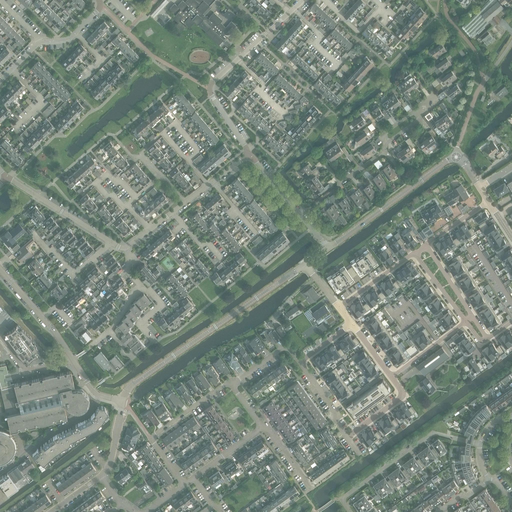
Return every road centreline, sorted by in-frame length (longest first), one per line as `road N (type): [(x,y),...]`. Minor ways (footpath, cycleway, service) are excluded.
road 1 (residential): [(305,264),(133,384),(122,401)]
road 2 (residential): [(301,0),(211,83),(212,100),(250,154)]
road 3 (residential): [(351,511),(342,499),(429,436),(480,444)]
road 4 (residential): [(183,485),(150,439),(228,382)]
road 5 (residential): [(456,157),(476,96),(511,42)]
road 6 (residential): [(0,473),(100,397)]
road 7 (residential): [(109,243),(6,177)]
road 8 (residential): [(332,244),(250,154)]
